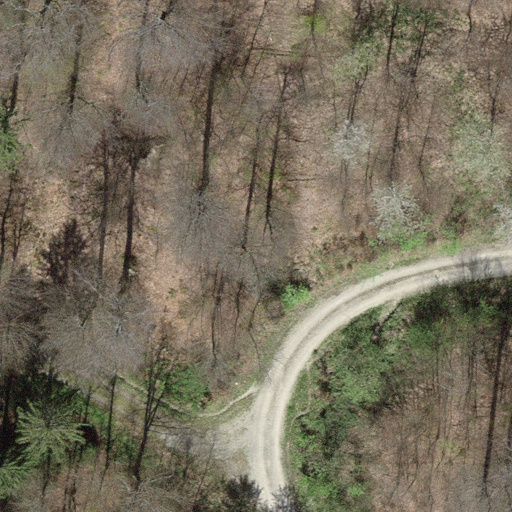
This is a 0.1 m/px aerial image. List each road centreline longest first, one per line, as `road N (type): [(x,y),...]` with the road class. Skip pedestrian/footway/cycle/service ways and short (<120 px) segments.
road 1 (track): [(511,243),(418,259),(354,292),(315,329),(276,372),(263,402),(258,459),(268,498)]
road 2 (track): [(281,511),(178,433),(0,343)]
